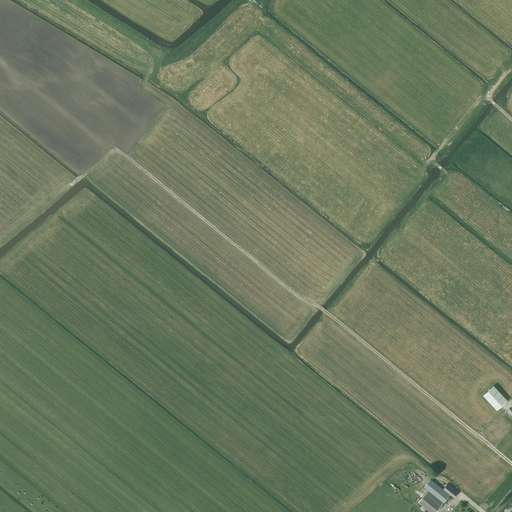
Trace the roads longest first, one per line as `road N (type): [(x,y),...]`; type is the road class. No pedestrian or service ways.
road 1 (track): [(0,244),(115,148),(329,314)]
road 2 (track): [(511,464),(329,314)]
road 3 (track): [(313,304),(366,249),(431,158)]
road 4 (track): [(431,158),(511,67)]
